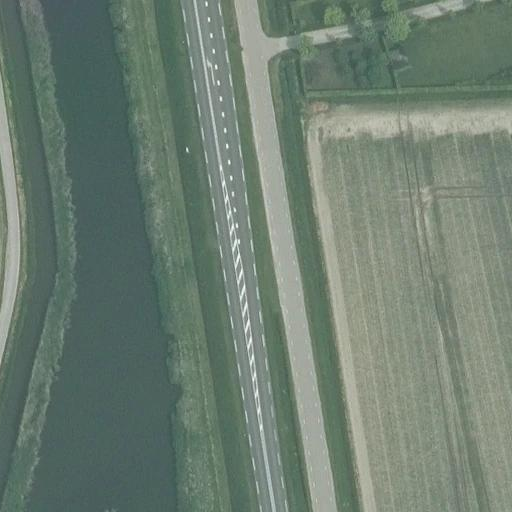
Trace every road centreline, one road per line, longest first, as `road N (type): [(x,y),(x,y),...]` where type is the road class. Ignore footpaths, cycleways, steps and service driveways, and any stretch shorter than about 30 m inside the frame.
road 1 (unclassified): [(323,511),(243,0)]
road 2 (primary): [(274,511),(196,0)]
road 3 (track): [(0,339),(13,260),(0,120)]
